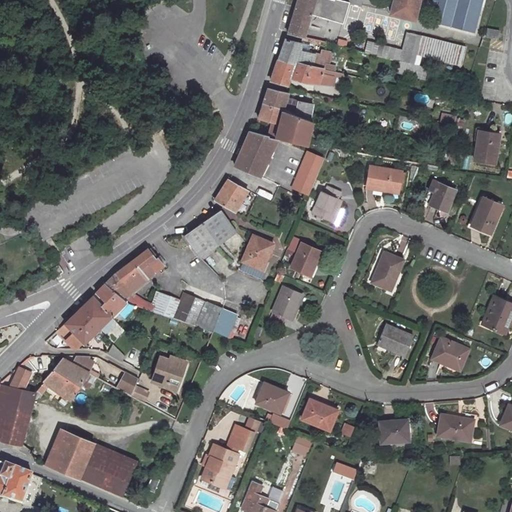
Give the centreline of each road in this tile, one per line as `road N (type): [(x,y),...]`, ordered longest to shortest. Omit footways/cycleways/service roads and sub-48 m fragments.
road 1 (unclassified): [(71,292),(203,185),(229,146),(278,0)]
road 2 (residential): [(511,269),(403,219),(373,218),(335,309)]
road 3 (residential): [(159,511),(199,415),(228,372),(272,356)]
road 4 (residential): [(364,390),(488,385),(511,360)]
road 5 (unclassified): [(0,454),(141,511)]
